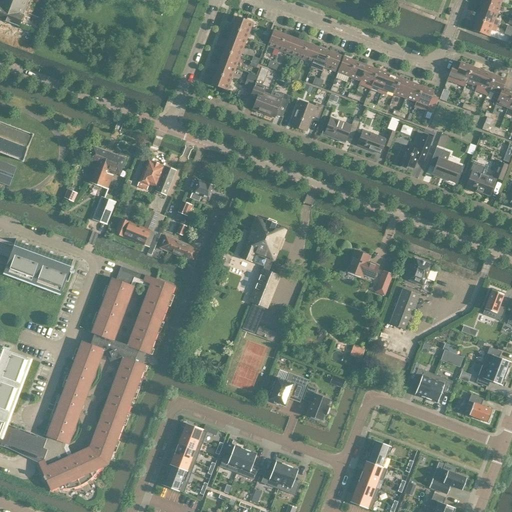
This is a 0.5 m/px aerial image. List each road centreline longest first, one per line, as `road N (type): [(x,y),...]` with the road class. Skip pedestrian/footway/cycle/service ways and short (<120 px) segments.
road 1 (tertiary): [(511,257),(167,128)]
road 2 (residential): [(180,92),(511,218)]
road 3 (residential): [(39,419),(95,263),(0,223)]
road 4 (unclassified): [(263,0),(427,60),(440,55),(463,0)]
road 5 (residential): [(342,463),(364,406),(376,399),(502,445)]
road 6 (tertiary): [(167,128),(0,63)]
road 7 (residential): [(176,406),(342,463)]
